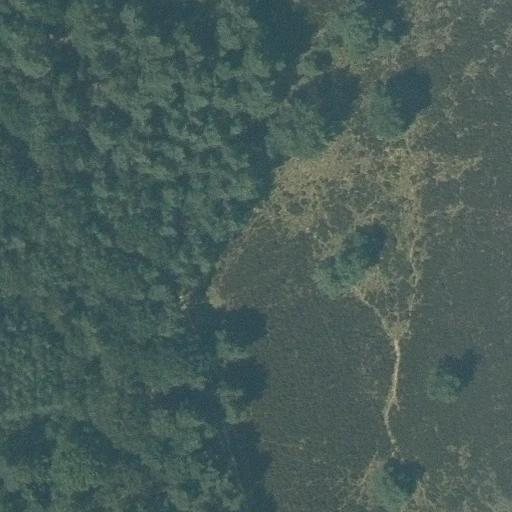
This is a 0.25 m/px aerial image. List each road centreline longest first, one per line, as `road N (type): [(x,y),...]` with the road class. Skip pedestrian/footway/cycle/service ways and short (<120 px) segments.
road 1 (track): [(242,511),(192,341),(169,293),(134,246),(0,119)]
road 2 (track): [(0,260),(96,370),(105,511)]
